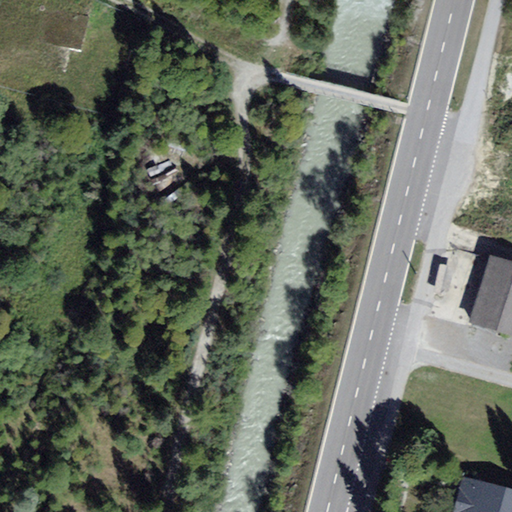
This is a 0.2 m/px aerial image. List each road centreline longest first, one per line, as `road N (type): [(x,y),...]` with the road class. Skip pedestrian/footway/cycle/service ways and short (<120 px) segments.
road 1 (secondary): [(425,121),(325,511)]
road 2 (unclassified): [(463,131),(406,354)]
road 3 (track): [(243,74),(425,121)]
road 4 (unclassified): [(406,354),(367,511)]
road 5 (track): [(243,74),(109,0)]
road 6 (unclassified): [(499,0),(463,131)]
road 7 (secondary): [(455,0),(425,121)]
